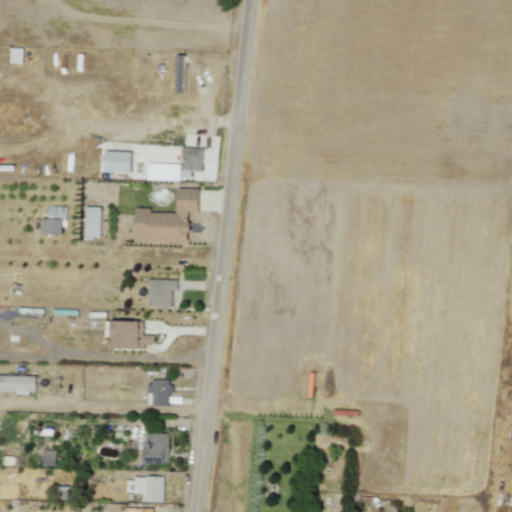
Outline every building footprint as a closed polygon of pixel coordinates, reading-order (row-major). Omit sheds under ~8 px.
[(23,48),(10,48),(9,63),(22,64),(23,48)] [(185,55),(176,55),(175,93),(184,93),(185,55)] [(190,170),(202,171),(203,147),(182,147),(181,176),(190,177),(190,170)] [(104,172),(131,173),(132,152),(105,151),(104,172)] [(180,164),(147,163),(147,180),(179,181),(180,164)] [(199,189),(177,188),(177,213),(150,212),(150,208),(135,208),(135,240),(188,241),(189,211),(198,211),(199,189)] [(100,238),(101,207),(85,206),(85,237),(100,238)] [(61,219),(41,218),(41,234),(61,234),(61,219)] [(148,306),(171,307),(171,289),(176,289),(177,279),(148,279),(148,306)] [(144,349),(144,343),(153,343),(154,335),(143,335),(143,322),(109,321),(109,328),(108,328),(108,336),(112,336),(112,348),(144,349)] [(36,376),(0,375),(0,391),(36,393),(36,376)] [(169,405),(170,381),(148,380),(147,405),(169,405)] [(167,465),(168,434),(143,433),(143,464),(167,465)] [(56,450),(42,450),(43,467),(56,467),(56,450)] [(141,502),(163,502),(163,478),(126,477),(126,493),(141,493),(141,502)] [(124,511),(125,504),(107,503),(106,511),(124,511)]
